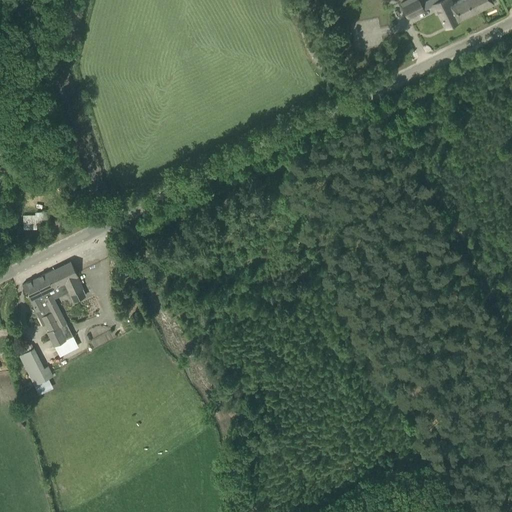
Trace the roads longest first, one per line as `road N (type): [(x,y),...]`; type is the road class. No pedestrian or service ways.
road 1 (secondary): [(0,277),(511,21)]
road 2 (track): [(391,116),(511,354)]
